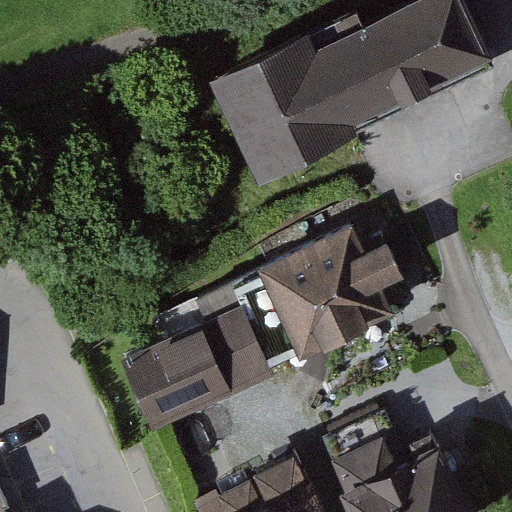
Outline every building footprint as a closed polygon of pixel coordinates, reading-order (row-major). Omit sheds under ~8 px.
[(319,34),(217,81),(261,174),(496,64),(465,0),(440,0),(327,53),(319,34)] [(354,219),(261,264),(302,349),(394,305),(381,279),(406,267),(390,234),(366,245),(354,219)] [(246,297),(127,351),(158,418),(277,364),(246,297)] [(361,511),(479,511),(442,432),(407,448),(392,416),(330,444),(361,511)] [(337,511),(319,475),(243,511),(337,511)] [(0,511),(11,511),(8,504),(0,483),(0,511)]
